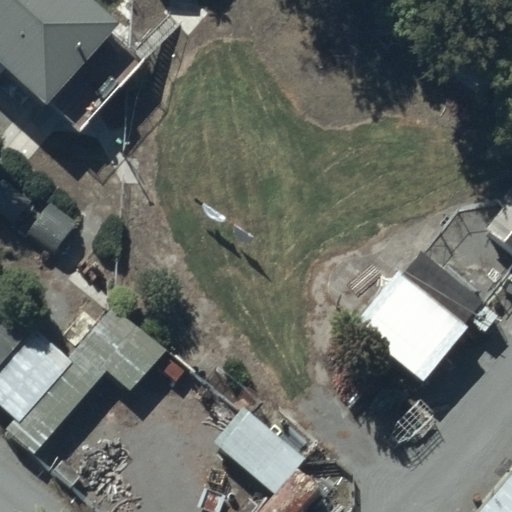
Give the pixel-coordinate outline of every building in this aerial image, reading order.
[(0,0),(0,96),(41,134),(49,125),(75,148),(140,78),(54,0),(0,0)] [(511,209),(482,243),(511,270),(511,209)] [(467,339),(395,285),(350,341),(421,399),(467,339)] [(8,319),(0,328),(0,417),(12,429),(4,439),(33,464),(106,380),(130,400),(166,358),(115,314),(67,370),(8,319)] [(242,419),(210,454),(272,506),(267,511),(311,511),(325,498),(300,475),(304,470),(242,419)] [(511,511),(511,488),(491,511),(511,511)]
